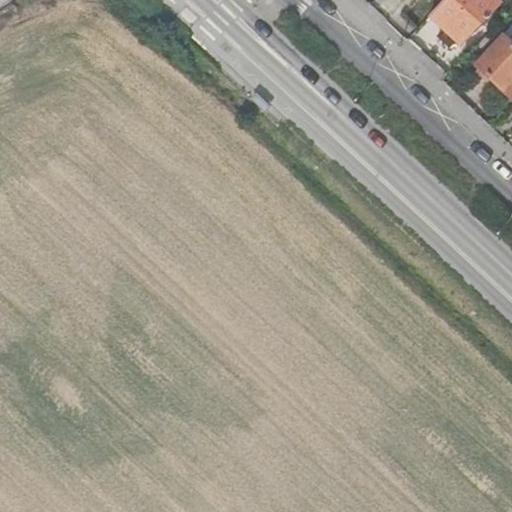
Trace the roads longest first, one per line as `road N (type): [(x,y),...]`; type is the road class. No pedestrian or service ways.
road 1 (unclassified): [(511,203),(297,0)]
road 2 (primary): [(511,275),(300,77)]
road 3 (primary): [(201,0),(274,66),(300,77)]
